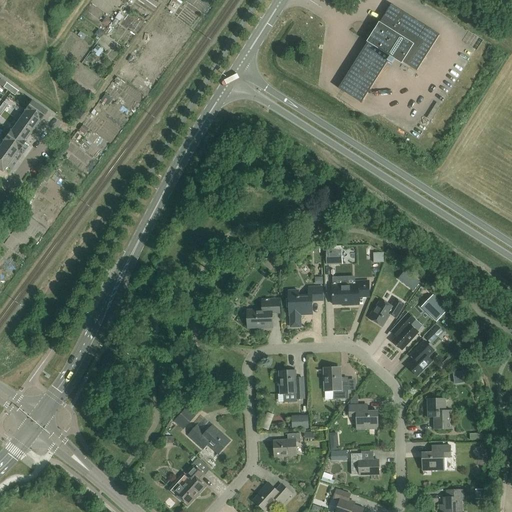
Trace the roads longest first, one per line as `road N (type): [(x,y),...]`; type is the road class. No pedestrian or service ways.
road 1 (residential): [(397,511),(398,392),(355,350),(250,352),(249,469),(212,511)]
road 2 (tertiary): [(40,417),(230,80)]
road 3 (primary): [(230,80),(511,258)]
road 4 (primary): [(511,244),(237,69)]
road 5 (track): [(58,122),(73,129),(168,0)]
